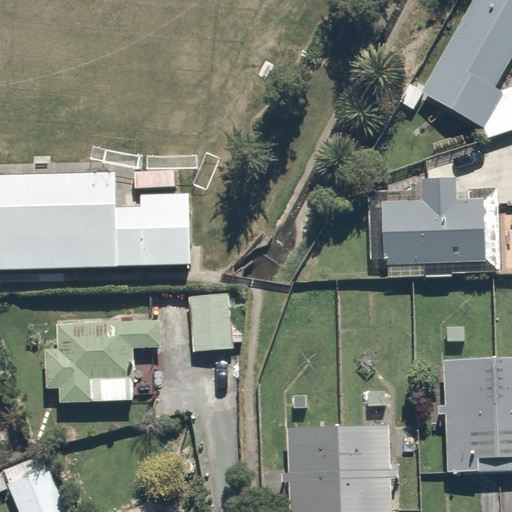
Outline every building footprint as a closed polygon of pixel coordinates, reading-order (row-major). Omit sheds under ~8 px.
[(511,72),(511,0),(478,0),(430,97),(486,125),(511,72)] [(122,268),(194,266),(194,196),(145,198),(145,210),(120,210),(120,175),(0,177),(0,272),(122,269),(122,268)] [(433,205),(387,203),(386,263),(434,264),(496,266),(498,204),(466,203),(467,181),(434,181),(433,205)] [(233,291),(186,294),(190,351),(237,348),(233,291)] [(63,324),(64,352),(51,352),(52,390),(65,390),(65,408),(146,406),(144,322),(63,324)] [(511,360),(454,361),(455,478),(511,477),(511,360)] [(394,511),(395,433),(292,432),(291,511),(394,511)] [(40,450),(5,467),(26,511),(68,511),(69,511),(40,450)]
